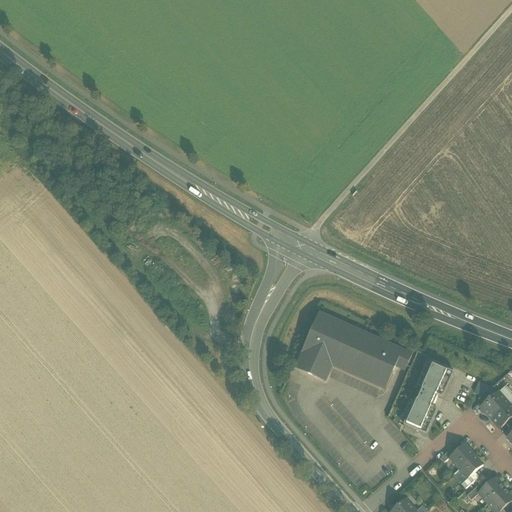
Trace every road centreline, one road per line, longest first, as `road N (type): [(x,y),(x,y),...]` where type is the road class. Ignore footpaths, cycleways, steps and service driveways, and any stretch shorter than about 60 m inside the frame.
road 1 (primary): [(0,51),(184,181),(299,246)]
road 2 (track): [(511,8),(299,246)]
road 3 (secondary): [(299,246),(254,325),(249,375),(264,412),(351,511)]
road 4 (primary): [(299,246),(511,342)]
road 5 (residential): [(511,472),(470,426),(364,511)]
